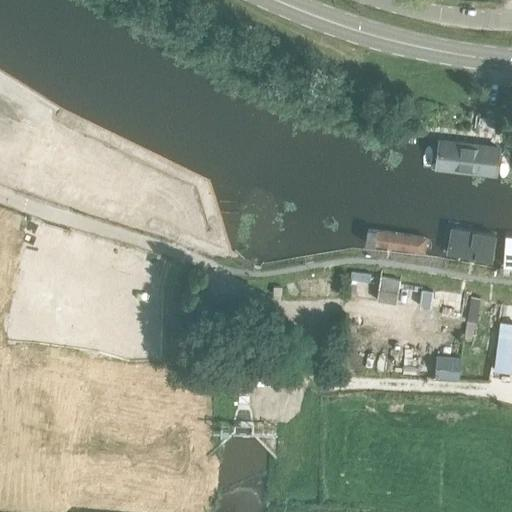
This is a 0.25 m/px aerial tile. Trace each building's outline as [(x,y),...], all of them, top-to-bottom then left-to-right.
[(435,139),(431,172),(496,179),(500,146),(435,139)] [(451,232),(447,260),(493,266),(497,239),(451,232)] [(384,236),(382,254),(427,259),(429,242),(384,236)] [(396,302),(400,278),(380,276),(377,299),(396,302)] [(272,286),(271,294),(279,295),(280,286),(272,286)] [(421,288),(418,305),(430,307),(433,290),(421,288)] [(511,358),(511,323),(501,322),(495,369),(511,371),(511,358)] [(270,376),(256,376),(256,384),(270,384),(270,376)]
